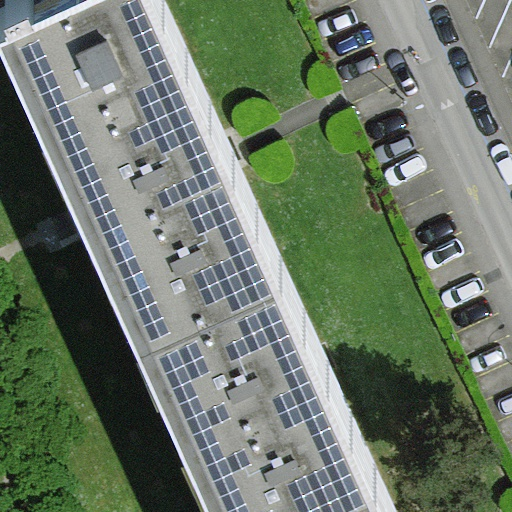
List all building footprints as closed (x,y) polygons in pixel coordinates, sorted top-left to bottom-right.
[(0,5),(0,7),(46,109),(187,47),(165,0),(11,0),(12,0),(0,5)] [(46,109),(94,214),(234,152),(187,47),(46,109)] [(141,318),(280,255),(234,152),(94,214),(141,318)] [(280,255),(141,318),(189,420),(328,359),(280,255)] [(328,359),(189,420),(229,511),(260,511),(375,462),(328,359)] [(398,511),(375,462),(260,511),(398,511)]
